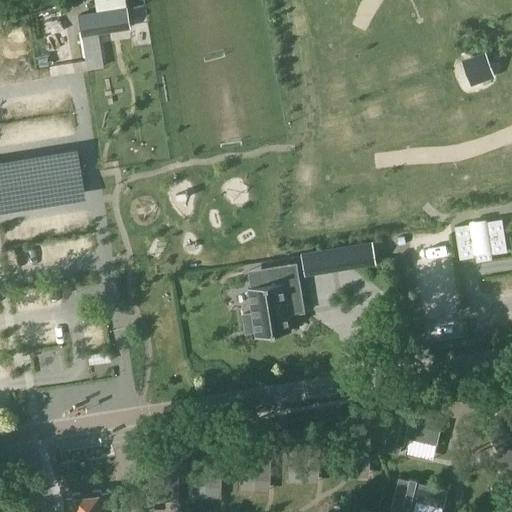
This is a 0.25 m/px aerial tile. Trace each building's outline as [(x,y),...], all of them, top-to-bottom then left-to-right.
[(79,10),(82,30),(131,23),(128,3),(79,10)] [(501,218),(486,221),(486,218),(468,221),(469,223),(454,226),(459,259),(475,257),(475,261),(492,259),(491,254),(506,251),(501,218)] [(338,269),(374,263),(371,243),(335,249),(338,269)] [(266,268),(266,269),(269,284),(248,287),(252,313),(242,314),(245,332),(254,331),(255,337),(290,331),(287,314),(292,313),(291,308),(301,307),(301,312),(303,311),(295,263),(266,268)] [(483,423),(499,453),(501,452),(509,467),(511,464),(511,438),(499,414),(483,423)] [(408,438),(435,444),(436,444),(440,426),(409,419),(409,417),(402,416),(401,417),(391,415),(383,450),(399,453),(401,445),(403,445),(405,437),(408,438)] [(340,436),(340,468),(370,468),(371,437),(340,436)] [(289,443),(289,473),(318,474),(319,444),(289,443)] [(240,451),(240,482),(271,482),(271,451),(240,451)] [(191,458),(191,489),(222,489),(222,458),(191,458)] [(179,474),(140,474),(140,501),(178,501),(179,474)] [(415,500),(442,507),(443,507),(447,489),(416,482),(416,480),(409,478),(408,480),(398,477),(389,511),(405,511),(407,507),(409,508),(411,499),(415,500)] [(108,511),(106,493),(67,498),(69,511),(108,511)] [(0,511),(12,511),(12,494),(0,494),(0,511)]
